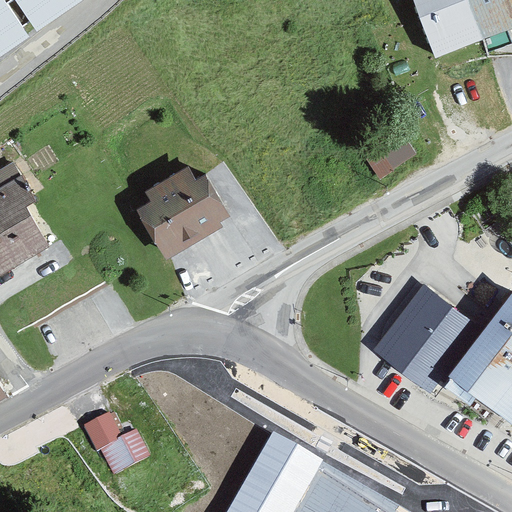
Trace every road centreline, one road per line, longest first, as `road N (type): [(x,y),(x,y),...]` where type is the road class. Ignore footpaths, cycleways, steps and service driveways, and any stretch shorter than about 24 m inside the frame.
road 1 (residential): [(234,338),(251,301),(289,269),(511,149)]
road 2 (tertiary): [(234,338),(511,495)]
road 3 (tertiary): [(36,399),(161,337),(234,338)]
